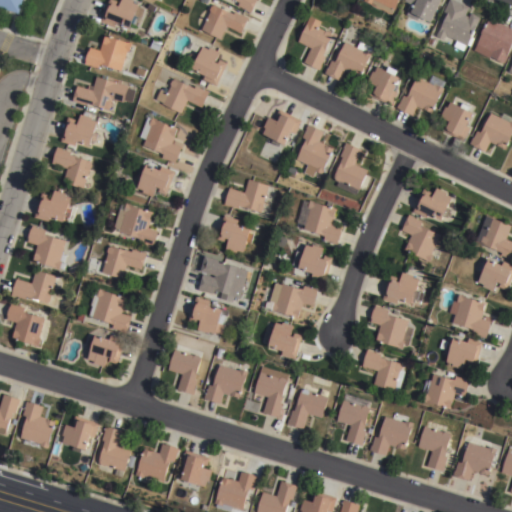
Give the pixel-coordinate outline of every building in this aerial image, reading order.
[(0,0),(24,0),(18,20),(0,14),(0,0)] [(100,20),(108,0),(133,0),(138,2),(138,4),(144,6),(140,16),(138,15),(135,23),(130,21),(127,27),(115,22),(114,26),(100,20)] [(255,0),(251,10),(237,4),(239,0),(255,0)] [(397,0),(390,12),(367,0),(397,0)] [(419,13),(416,18),(405,13),(408,8),(407,7),(408,4),(411,5),(412,3),(405,0),(438,0),(430,18),(419,13)] [(452,44),(455,38),(451,36),(449,40),(447,38),(448,35),(445,34),(443,38),(435,34),(446,12),(442,10),(447,0),(459,0),(469,5),(465,13),(468,15),(471,10),(480,15),(474,28),(475,29),(471,37),(470,36),(463,49),(452,44)] [(210,9),(209,7),(211,3),(213,3),(215,3),(216,3),(233,11),(234,9),(248,16),(240,31),(226,24),(220,37),(201,27),(210,9)] [(322,53),(325,55),(319,68),(303,60),(310,46),(297,40),(310,13),(321,19),(317,26),(325,29),(327,29),(330,30),(332,33),(322,53)] [(488,57),(472,49),(488,17),(495,21),(496,19),(511,27),(511,42),(503,61),(489,54),(488,57)] [(100,62),(98,67),(83,62),(89,45),(99,49),(104,33),(131,41),(128,49),(126,49),(120,68),(100,62)] [(426,43),(429,36),(434,38),(431,45),(426,43)] [(356,46),(359,39),(373,46),(358,75),(344,69),(339,78),(324,71),(331,58),(334,60),(345,40),(356,46)] [(202,44),(208,47),(209,45),(219,50),(215,58),(218,59),(219,57),(227,61),(216,84),(202,77),(205,72),(193,66),(191,72),(184,69),(189,60),(185,58),(190,47),(189,46),(192,40),(201,45),(202,44)] [(372,85),(374,86),(376,83),(367,79),(372,69),(374,70),(377,63),(386,68),(388,63),(397,67),(395,72),(399,74),(392,88),(397,91),(390,104),(368,93),(372,85)] [(86,101),(85,105),(71,100),(76,83),(91,88),(96,74),(128,85),(123,101),(112,97),(108,109),(86,101)] [(402,90),(405,83),(411,86),(416,75),(428,81),(432,74),(445,80),(431,111),(416,104),(412,114),(396,106),(402,93),(406,95),(407,93),(402,90)] [(161,102),(162,101),(155,98),(159,88),(167,91),(170,84),(169,82),(171,78),(173,77),(174,76),(194,86),(195,84),(208,90),(201,105),(186,98),(181,111),(161,102)] [(444,120),(447,122),(448,119),(440,114),(445,104),(447,105),(450,99),(471,110),(465,123),(469,126),(463,139),(441,128),(444,120)] [(281,139),(278,145),(270,141),(272,136),(262,131),(265,126),(263,125),(268,114),(274,117),(280,107),(302,119),(294,133),(290,130),(285,141),(281,139)] [(76,138),(74,144),(60,140),(66,120),(69,121),(70,119),(77,121),(80,112),(83,113),(84,109),(89,111),(88,114),(91,115),(90,117),(96,119),(93,130),(97,132),(95,140),(90,138),(89,142),(76,138)] [(500,116),(502,111),(511,116),(511,131),(504,147),(489,140),(485,150),(469,143),(476,128),(481,131),(490,111),(500,116)] [(151,117),(152,116),(177,126),(171,142),(181,146),(174,162),(161,157),(163,151),(143,143),(145,137),(139,135),(147,115),(151,117)] [(333,146),(321,172),(313,168),(314,167),(296,158),(305,138),(301,136),(308,122),(323,130),(319,140),(333,146)] [(355,163),(367,168),(358,189),(357,188),(355,193),(336,185),(338,180),(332,177),(342,155),(339,154),(345,141),(361,148),(355,163)] [(62,181),(67,166),(51,162),(56,145),(71,149),(70,153),(90,158),(90,160),(91,163),(90,166),(88,167),(88,170),(87,173),(86,173),(83,187),(62,181)] [(157,190),(159,185),(156,184),(152,195),(141,191),(143,188),(136,185),(146,161),(160,167),(161,164),(175,169),(165,193),(157,190)] [(249,177),(269,183),(263,203),(264,205),(263,208),(261,209),(260,210),(240,204),(239,208),(223,203),(229,186),(244,191),(249,177)] [(423,187),(433,191),(436,185),(446,190),(445,192),(451,195),(446,206),(450,208),(447,216),(442,214),(440,217),(428,211),(425,216),(412,210),(423,187)] [(62,220),(49,215),(48,220),(33,216),(41,191),(49,193),(48,196),(51,197),(54,188),(64,191),(64,194),(70,196),(67,205),(71,207),(69,216),(64,215),(62,220)] [(332,223),(342,226),(337,242),(304,232),(306,225),(296,222),(304,198),(310,200),(310,199),(337,207),(332,223)] [(121,201),(125,203),(125,201),(152,210),(147,226),(158,229),(153,246),(138,241),(140,236),(113,227),(121,201)] [(410,233),(401,229),(408,213),(421,219),(419,223),(439,233),(430,253),(431,254),(428,260),(403,248),(410,233)] [(224,214),(238,218),(237,221),(251,226),(243,251),(237,249),(236,252),(225,248),(229,236),(226,236),(224,241),(216,238),(224,214)] [(486,214),(511,224),(506,238),(511,240),(511,258),(500,254),(501,250),(475,240),(486,214)] [(57,267),(31,259),(36,243),(26,240),(31,223),(36,225),(36,226),(45,229),(44,233),(65,240),(57,267)] [(306,243),(312,245),(313,243),(324,246),(322,253),(332,256),(325,280),(310,276),(312,270),(299,266),(306,243)] [(107,251),(106,249),(107,246),(109,244),(110,245),(111,244),(131,250),(132,247),(146,251),(141,268),(126,263),(122,277),(101,271),(107,251)] [(200,270),(204,255),(248,268),(239,296),(234,295),(232,301),(219,297),(221,290),(214,288),(212,293),(198,289),(202,273),(214,276),(214,274),(203,271),(200,270)] [(511,274),(505,289),(497,285),(500,281),(497,280),(492,291),(481,285),(483,283),(477,280),(482,270),(478,268),(481,261),(484,263),(488,256),(501,263),(502,260),(511,264),(511,274)] [(50,294),(50,296),(49,300),(48,300),(47,302),(30,297),(29,302),(9,297),(15,277),(31,282),(35,268),(55,274),(50,294)] [(388,277),(397,280),(400,270),(412,274),(412,276),(418,278),(415,289),(419,290),(416,299),(412,297),(410,301),(400,298),(398,304),(381,299),(388,277)] [(65,281),(72,283),(69,290),(63,288),(65,281)] [(264,306),(266,300),(268,301),(275,281),(281,283),(281,281),(302,288),(304,284),(318,288),(312,305),(303,302),(298,317),(271,309),(271,308),(264,306)] [(121,312),(131,315),(126,331),(112,327),(113,322),(89,315),(92,305),(90,304),(95,287),(125,295),(121,312)] [(449,311),(452,300),(456,301),(458,293),(484,301),(484,302),(480,317),(490,320),(485,337),(472,332),(473,327),(452,321),(454,313),(449,311)] [(196,295),(210,300),(209,303),(229,310),(221,333),(215,331),(215,332),(209,330),(208,332),(197,328),(200,318),(198,317),(196,322),(188,319),(196,295)] [(38,337),(40,337),(37,345),(10,337),(15,321),(5,318),(10,301),(24,305),(23,310),(44,317),(38,337)] [(406,325),(413,327),(408,344),(403,342),(402,347),(375,339),(379,324),(370,321),(371,317),(370,316),(372,307),(374,308),(374,304),(388,308),(386,313),(408,319),(406,325)] [(280,354),(282,349),(268,345),(275,321),(282,323),(282,320),(293,324),(291,331),(302,334),(294,358),(280,354)] [(87,333),(94,328),(98,330),(97,334),(109,337),(110,334),(124,339),(116,362),(108,360),(110,356),(107,355),(103,365),(93,362),(93,360),(86,357),(89,349),(82,347),(87,333)] [(474,365),(467,362),(468,358),(465,357),(462,368),(451,364),(452,362),(445,360),(448,350),(438,346),(441,338),(451,341),(452,335),(466,340),(467,336),(482,341),(474,365)] [(200,356),(194,378),(198,379),(194,393),(177,388),(181,373),(168,369),(174,348),(200,356)] [(398,391),(372,383),(376,370),(361,365),(366,349),(380,353),(379,355),(402,363),(400,369),(404,370),(398,391)] [(239,369),(239,368),(247,370),(239,396),(222,391),(219,402),(204,397),(209,384),(212,385),(219,363),(239,369)] [(280,401),(284,402),(279,416),(262,411),(267,396),(253,392),(260,371),(261,371),(263,366),(288,374),(286,383),(280,401)] [(453,379),(455,375),(468,379),(463,395),(453,392),(448,408),(422,400),(424,392),(426,393),(432,372),(453,379)] [(321,417),(308,413),(303,428),(287,423),(292,409),(295,409),(302,388),(328,396),(321,417)] [(0,431),(0,400),(2,393),(19,397),(15,413),(10,411),(5,433),(0,431)] [(370,401),(362,429),(365,430),(361,444),(344,439),(349,424),(336,420),(344,393),(370,401)] [(26,416),(21,414),(26,400),(43,405),(39,415),(55,420),(46,447),(39,445),(38,448),(22,442),(24,438),(19,437),(26,416)] [(390,417),(392,413),(406,417),(405,420),(412,422),(404,448),(388,444),(385,454),(369,449),(373,435),(378,437),(384,415),(390,417)] [(98,422),(94,436),(90,435),(86,448),(80,447),(79,451),(71,449),(72,444),(61,441),(63,435),(61,434),(64,423),(71,425),(74,415),(98,422)] [(104,440),(100,439),(105,424),(126,431),(123,440),(119,439),(117,445),(131,450),(124,470),(97,462),(104,440)] [(450,433),(443,455),(447,456),(443,470),(426,465),(430,450),(418,446),(424,425),(450,433)] [(487,447),(488,445),(496,447),(487,473),(472,469),(469,480),(453,474),(457,461),(461,462),(468,441),(487,447)] [(143,475),(143,477),(135,474),(143,447),(159,452),(162,442),(166,444),(166,443),(175,445),(175,446),(179,448),(175,461),(170,459),(162,481),(143,475)] [(511,446),(511,491),(509,491),(511,482),(511,475),(500,471),(509,445),(511,446)] [(185,464),(181,463),(185,449),(209,457),(205,467),(211,469),(205,486),(180,478),(185,464)] [(247,507),(243,506),(242,509),(231,506),(229,511),(214,508),(216,503),(214,503),(222,476),(238,481),(241,471),(245,472),(245,471),(254,474),(253,475),(257,476),(247,507)] [(293,499),(289,498),(285,511),(256,511),(262,491),(276,495),(280,480),(297,485),(293,499)] [(336,497),(332,511),(329,510),(328,511),(301,511),(302,510),(300,509),(303,498),(310,500),(313,490),(336,497)] [(339,511),(343,500),(346,501),(347,499),(356,502),(356,503),(359,505),(357,511),(339,511)]
